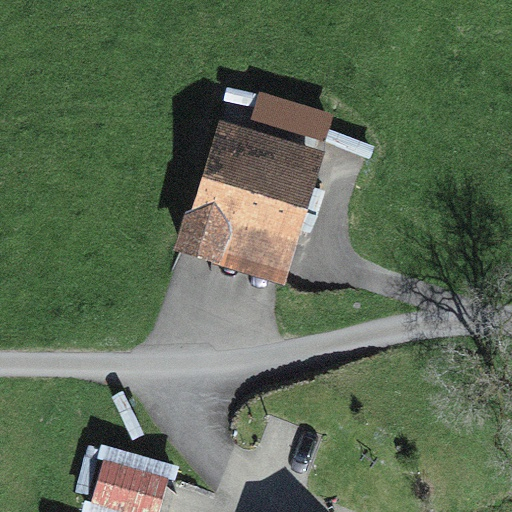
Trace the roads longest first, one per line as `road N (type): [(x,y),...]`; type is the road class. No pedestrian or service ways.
road 1 (track): [(0,365),(298,354),(409,329),(511,320)]
road 2 (track): [(179,363),(179,399),(203,438),(244,487),(299,511)]
